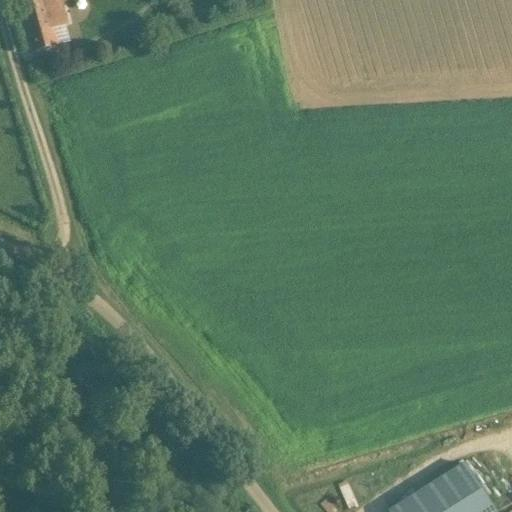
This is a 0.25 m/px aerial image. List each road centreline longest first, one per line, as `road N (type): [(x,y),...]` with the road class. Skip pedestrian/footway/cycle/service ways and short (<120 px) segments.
road 1 (unclassified): [(277,511),(103,303),(0,243)]
road 2 (track): [(0,0),(63,215),(62,248),(50,268)]
